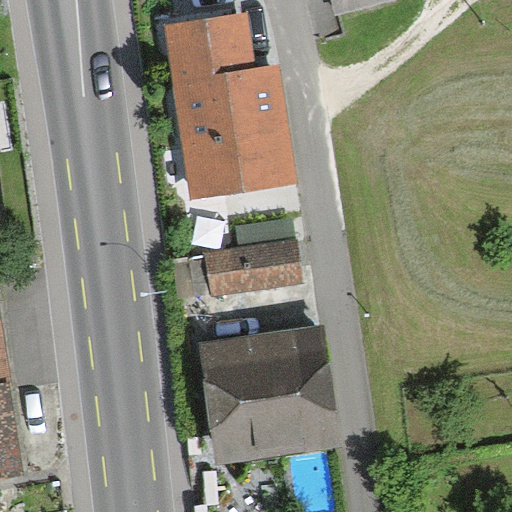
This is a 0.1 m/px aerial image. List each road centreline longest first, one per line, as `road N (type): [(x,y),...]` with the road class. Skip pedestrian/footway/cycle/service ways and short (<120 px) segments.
road 1 (residential): [(366,511),(283,0)]
road 2 (primary): [(69,0),(135,511)]
road 3 (track): [(303,110),(430,27),(440,0)]
